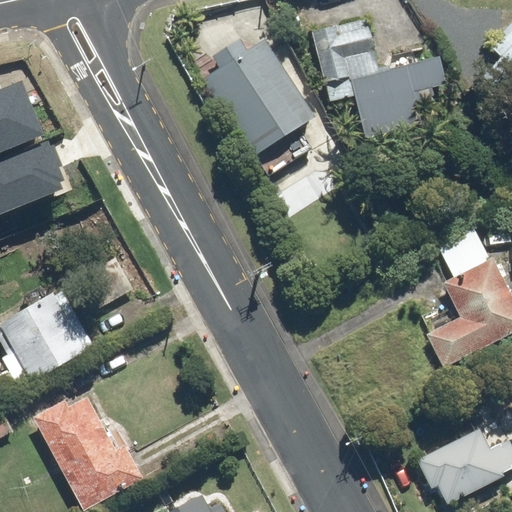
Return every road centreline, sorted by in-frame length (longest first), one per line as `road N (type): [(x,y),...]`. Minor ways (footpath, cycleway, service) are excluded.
road 1 (residential): [(343,511),(140,143)]
road 2 (residential): [(140,143),(39,0)]
road 3 (residential): [(85,0),(129,81),(140,143)]
